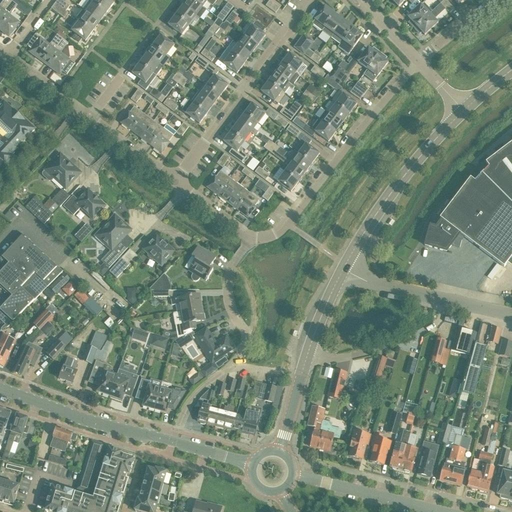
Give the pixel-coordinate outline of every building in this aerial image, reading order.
[(12,1),(0,17),(0,29),(3,31),(2,32),(9,37),(20,23),(10,16),(16,7),(28,17),(32,12),(15,0),(13,0),(12,2),(12,1)] [(12,2),(13,0),(3,0),(0,5),(0,17),(12,1),(12,2)] [(61,0),(57,0),(55,4),(66,11),(70,6),(61,0)] [(106,13),(114,3),(109,0),(88,0),(88,1),(89,1),(93,4),(106,13)] [(203,7),(193,0),(187,0),(183,6),(196,16),(200,19),(207,10),(203,7)] [(424,36),(438,23),(435,19),(445,10),(449,14),(454,9),(445,0),(444,0),(440,4),(432,12),(414,29),(419,35),(421,33),(424,36)] [(83,10),(99,22),(106,13),(106,14),(106,13),(93,4),(89,1),(83,10)] [(275,13),(279,8),(270,1),(265,6),(275,13)] [(217,18),(218,18),(222,22),(233,7),(228,3),(217,18)] [(408,23),(414,29),(432,12),(424,3),(422,5),(421,5),(407,17),(410,21),(408,23)] [(64,18),(68,13),(66,11),(55,4),(51,9),(64,18)] [(183,6),(176,15),(189,26),(196,16),(183,6)] [(322,31),(335,14),(325,6),(314,20),(315,20),(312,24),(322,31)] [(99,22),(83,10),(76,19),(79,21),(79,22),(92,31),(99,22)] [(230,25),(231,25),(238,15),(233,12),(226,22),(230,25)] [(344,21),(335,14),(322,31),(331,38),(344,21)] [(168,25),(182,36),(189,26),(176,15),(168,25)] [(222,24),(222,22),(218,18),(211,28),(216,31),(222,24)] [(344,21),(331,38),(340,45),(353,28),(344,21)] [(72,32),(75,34),(72,38),(79,43),(82,39),(85,42),(93,31),(92,31),(79,22),(72,32)] [(224,23),(222,24),(216,31),(222,36),(230,25),(226,22),(224,23)] [(261,33),(264,29),(254,22),(244,36),(258,46),(265,36),(261,33)] [(204,37),(205,37),(209,40),(210,38),(211,38),(212,38),(214,35),(216,31),(211,28),(204,37)] [(363,35),(353,28),(340,45),(339,46),(349,53),(352,48),(353,49),(363,35)] [(241,33),(234,42),(251,55),(258,46),(244,36),(241,33)] [(49,45),(35,34),(27,46),(31,49),(29,52),(36,57),(45,63),(63,39),(57,35),(49,45)] [(304,35),(294,47),(304,55),(304,54),(308,49),(313,42),(304,35)] [(167,56),(174,46),(161,36),(153,46),(167,56)] [(63,39),(45,63),(53,70),(60,75),(62,72),(67,75),(75,64),(70,61),(68,59),(70,57),(69,47),(66,46),(68,43),(63,39)] [(244,64),(251,55),(233,41),(226,50),(244,64)] [(144,53),(146,55),(163,67),(170,58),(167,56),(153,46),(151,49),(148,47),(144,53)] [(357,62),(367,70),(380,53),(373,48),(372,50),(368,48),(357,62)] [(201,54),(211,62),(216,57),(205,49),(201,54)] [(308,49),(304,54),(313,62),(317,56),(308,49)] [(244,64),(226,50),(219,60),(224,64),(223,64),(237,74),(244,64)] [(367,70),(363,75),(373,82),(377,77),(388,62),(385,60),(386,58),(380,53),(378,55),(367,70)] [(290,54),(282,64),(296,74),(300,77),(307,67),(303,64),(290,54)] [(146,55),(140,64),(156,76),(163,67),(146,55)] [(228,86),(215,76),(219,71),(199,57),(195,62),(211,74),(209,76),(209,79),(211,80),(207,86),(221,96),(228,86)] [(156,76),(140,64),(132,74),(141,81),(138,85),(145,91),(156,76)] [(282,64),(275,73),(292,86),(295,82),(292,79),(295,74),(282,64)] [(186,70),(182,67),(175,76),(180,80),(183,76),(183,77),(186,73),(186,70)] [(315,67),(311,72),(321,80),(325,74),(315,67)] [(338,67),(330,78),(335,82),(343,71),(338,67)] [(335,82),(338,84),(341,86),(349,75),(343,71),(335,82)] [(58,78),(47,72),(44,78),(55,83),(58,78)] [(275,73),(268,82),(285,94),(289,88),(292,90),(295,88),(292,86),(275,73)] [(354,80),(363,84),(366,78),(357,74),(354,80)] [(172,80),(168,85),(171,87),(172,88),(173,89),(177,83),(180,80),(175,76),(172,80)] [(327,76),(323,81),(334,89),(338,84),(335,82),(330,78),(327,76)] [(285,94),(268,82),(261,92),(274,102),(275,102),(278,104),(279,104),(285,96),(284,95),(285,94)] [(359,100),(364,95),(368,90),(358,82),(350,93),(359,100)] [(205,84),(198,93),(200,95),(214,105),(221,96),(207,86),(205,84)] [(138,89),(132,97),(131,99),(136,104),(144,93),(138,89)] [(154,89),(150,94),(158,100),(162,95),(154,89)] [(349,114),(357,104),(344,94),(343,94),(339,91),(332,101),(349,114)] [(207,114),(214,105),(200,95),(198,93),(191,102),(207,114)] [(154,101),(147,96),(144,100),(151,105),(154,101)] [(174,112),(178,107),(167,99),(163,104),(174,112)] [(207,114),(191,102),(189,101),(183,109),(183,111),(186,114),(199,124),(207,114)] [(343,123),(349,114),(332,101),(333,102),(326,111),(343,123)] [(0,121),(7,128),(14,135),(4,146),(2,144),(0,142),(0,141),(0,162),(4,167),(14,157),(10,154),(15,149),(14,149),(22,140),(23,141),(30,133),(31,133),(34,131),(34,127),(31,125),(30,125),(24,119),(23,120),(4,102),(0,105),(0,121)] [(258,124),(266,114),(252,104),(245,114),(258,124)] [(134,107),(130,113),(129,112),(120,123),(131,131),(144,114),(134,107)] [(294,116),(284,108),(280,113),(290,121),(294,116)] [(336,132),(343,123),(326,111),(319,120),(336,132)] [(154,121),(144,114),(131,131),(141,138),(154,121)] [(258,124),(245,114),(238,123),(251,133),(256,136),(258,132),(254,129),(258,124)] [(274,121),(284,129),(288,124),(278,116),(274,121)] [(296,117),(292,122),(303,130),(305,132),(312,137),(315,133),(328,142),(336,132),(319,120),(311,129),(307,125),(296,117)] [(141,138),(150,146),(163,129),(154,121),(141,138)] [(183,123),(176,133),(181,137),(189,127),(183,123)] [(251,133),(238,123),(231,132),(244,142),(251,133)] [(290,125),(286,130),(302,142),(295,151),(299,154),(312,164),(320,154),(308,146),(312,141),(290,125)] [(173,136),(163,129),(150,146),(161,154),(170,143),(169,142),(173,136)] [(340,141),(348,133),(344,130),(336,138),(340,141)] [(229,153),(242,163),(246,156),(242,153),(243,151),(242,149),(240,148),(244,142),(231,132),(223,142),(232,149),(229,153)] [(64,149),(83,166),(89,158),(70,141),(64,149)] [(511,142),(486,163),(489,167),(482,174),(511,204),(511,142)] [(305,173),(312,164),(299,154),(298,154),(295,152),(289,161),(305,173)] [(66,189),(80,173),(60,154),(45,170),(42,173),(42,176),(49,182),(51,181),(54,178),(66,189)] [(222,168),(230,158),(224,154),(217,164),(222,168)] [(305,173),(289,161),(286,165),(289,167),(285,172),(298,182),(305,173)] [(265,180),(269,175),(259,167),(255,173),(265,180)] [(207,188),(217,196),(230,179),(220,171),(216,177),(215,177),(207,188)] [(298,182),(285,172),(277,182),(291,192),(298,182)] [(460,234),(479,248),(504,267),(511,256),(511,204),(482,174),(474,181),(470,178),(440,219),(442,220),(436,228),(430,226),(424,246),(446,252),(454,242),(456,243),(455,246),(460,248),(461,241),(457,238),(460,234)] [(217,196),(227,203),(240,186),(230,179),(217,196)] [(227,203),(237,210),(249,193),(240,186),(227,203)] [(269,187),(262,197),(267,201),(275,191),(269,187)] [(44,224),(70,197),(62,190),(52,201),(50,199),(43,206),(35,198),(26,207),(43,223),(44,224)] [(88,191),(78,201),(73,196),(63,207),(73,216),(81,208),(93,219),(104,206),(88,191)] [(255,206),(259,200),(249,193),(237,210),(247,218),(256,207),(255,206)] [(96,237),(108,248),(111,251),(101,261),(104,264),(101,267),(97,263),(93,268),(102,277),(110,269),(109,268),(134,242),(127,236),(133,231),(115,214),(112,218),(113,219),(96,237)] [(81,242),(92,230),(86,225),(75,237),(81,242)] [(0,284),(13,296),(0,310),(0,320),(8,327),(33,300),(34,300),(58,276),(57,276),(62,271),(21,234),(1,256),(9,264),(0,273),(0,284)] [(146,247),(146,248),(146,249),(149,252),(148,254),(148,257),(152,260),(155,260),(160,265),(162,265),(173,253),(173,251),(158,237),(155,237),(146,247)] [(197,247),(197,248),(192,256),(196,259),(188,271),(193,274),(191,276),(191,277),(191,278),(191,279),(192,279),(192,280),(193,281),(194,282),(195,282),(196,282),(197,282),(198,281),(200,278),(206,282),(213,270),(210,268),(215,258),(197,247)] [(122,258),(109,272),(117,279),(129,265),(122,258)] [(99,285),(103,281),(89,269),(86,274),(99,285)] [(64,274),(49,288),(55,294),(70,280),(64,274)] [(153,297),(169,297),(169,291),(164,291),(164,286),(163,282),(159,279),(148,291),(149,291),(149,295),(153,295),(153,297)] [(71,280),(62,290),(69,297),(79,288),(71,280)] [(127,290),(128,301),(132,305),(137,301),(136,289),(127,290)] [(74,297),(83,306),(94,317),(102,309),(91,298),(89,299),(80,290),(74,297)] [(199,295),(179,299),(171,300),(172,306),(180,304),(181,311),(201,308),(199,295)] [(181,311),(173,313),(174,320),(177,334),(178,339),(193,333),(191,330),(190,323),(194,322),(204,321),(201,308),(181,311)] [(47,322),(53,316),(47,310),(40,317),(32,325),(38,331),(47,322)] [(502,330),(492,327),(488,341),(489,341),(498,344),(502,330)] [(477,334),(457,328),(451,350),(471,356),(477,334)] [(175,341),(174,341),(178,345),(180,349),(196,339),(212,362),(200,371),(205,379),(218,370),(212,362),(233,349),(225,338),(216,344),(206,329),(195,336),(193,333),(178,339),(175,341)] [(141,342),(144,333),(134,330),(131,339),(141,342)] [(0,355),(8,339),(1,335),(0,337),(0,355)] [(151,346),(166,350),(169,340),(154,335),(151,346)] [(0,365),(3,367),(12,350),(11,350),(15,342),(8,339),(0,355),(0,365)] [(53,361),(66,348),(58,340),(45,353),(53,361)] [(437,340),(431,362),(440,364),(446,342),(437,340)] [(511,359),(511,354),(511,342),(502,340),(498,356),(511,359)] [(97,350),(94,359),(104,362),(111,343),(107,342),(102,352),(97,350)] [(24,376),(29,365),(35,367),(43,349),(29,343),(25,348),(14,372),(24,376)] [(474,397),(487,347),(475,344),(462,393),(474,397)] [(81,360),(92,364),(94,359),(97,350),(87,346),(81,360)] [(377,356),(369,380),(380,383),(387,359),(377,356)] [(64,367),(59,379),(73,384),(77,372),(71,370),(74,360),(68,358),(64,367)] [(223,365),(228,362),(225,358),(215,364),(218,369),(223,366),(223,365)] [(97,392),(109,397),(117,376),(102,371),(104,365),(96,362),(89,382),(99,386),(97,392)] [(194,369),(184,376),(189,383),(199,377),(194,369)] [(117,376),(109,397),(122,401),(127,387),(134,389),(139,377),(129,373),(119,370),(117,376)] [(340,400),(347,373),(334,371),(328,397),(340,400)] [(243,391),(246,380),(240,378),(237,390),(235,397),(241,399),(243,391)] [(137,397),(136,399),(145,401),(143,407),(154,410),(160,389),(149,386),(151,382),(141,379),(137,397)] [(233,392),(236,381),(230,379),(227,391),(233,392)] [(255,382),(252,398),(257,399),(260,387),(261,384),(255,382)] [(223,396),(226,385),(220,383),(217,395),(223,396)] [(267,385),(261,384),(260,387),(261,387),(257,399),(263,401),(278,405),(282,388),(278,387),(277,388),(267,385)] [(245,387),(242,399),(248,401),(251,389),(245,387)] [(175,409),(186,391),(174,388),(171,392),(160,389),(154,410),(166,414),(168,407),(175,409)] [(212,402),(215,392),(209,391),(206,400),(212,402)] [(421,393),(418,403),(425,405),(428,395),(421,393)] [(396,400),(387,433),(396,435),(402,416),(400,416),(402,410),(398,409),(400,402),(396,400)] [(206,424),(210,409),(211,407),(203,405),(202,407),(201,406),(200,413),(198,412),(196,413),(195,417),(196,419),(198,419),(197,422),(199,422),(200,424),(204,425),(205,424),(206,424)] [(321,424),(325,409),(312,406),(308,421),(316,424),(315,430),(314,430),(309,447),(318,449),(322,432),(318,431),(320,424),(321,424)] [(2,409),(0,414),(0,435),(3,437),(11,413),(2,409)] [(206,424),(215,426),(219,411),(210,409),(206,424)] [(215,426),(223,428),(227,413),(219,411),(215,426)] [(246,411),(245,418),(241,433),(254,437),(258,422),(257,421),(259,415),(246,411)] [(223,428),(232,431),(236,415),(227,413),(223,428)] [(409,414),(407,423),(412,425),(415,416),(409,414)] [(5,451),(1,460),(7,462),(10,453),(15,437),(21,439),(23,433),(27,434),(29,428),(25,426),(28,419),(17,415),(11,435),(10,434),(5,451)] [(245,418),(236,415),(232,431),(241,433),(245,418)] [(322,424),(321,424),(320,424),(318,431),(322,432),(318,449),(330,452),(334,437),(340,439),(342,430),(332,427),(333,423),(322,421),(322,424)] [(75,442),(77,435),(56,428),(53,438),(55,438),(53,446),(64,450),(66,442),(70,443),(71,440),(75,442)] [(488,447),(492,431),(486,429),(481,446),(488,447)] [(366,444),(367,445),(370,435),(354,431),(350,448),(351,449),(349,457),(355,459),(355,460),(359,461),(359,460),(361,461),(366,444)] [(394,452),(390,467),(392,468),(392,469),(395,470),(397,469),(400,470),(404,455),(408,443),(410,434),(410,433),(404,431),(401,443),(396,442),(394,452)] [(483,493),(484,492),(488,493),(492,476),(493,469),(489,468),(496,443),(490,442),(492,431),(488,447),(487,453),(478,490),(479,490),(479,492),(483,493)] [(384,466),(388,450),(390,442),(381,439),(382,436),(374,434),(371,445),(373,446),(371,453),(373,454),(371,463),(384,466)] [(410,434),(408,443),(400,470),(404,471),(405,472),(408,473),(409,472),(411,473),(417,449),(415,448),(418,436),(410,434)] [(438,443),(447,445),(449,437),(441,434),(438,443)] [(450,483),(462,437),(462,436),(456,434),(453,447),(450,460),(449,460),(447,466),(444,465),(440,481),(450,483)] [(464,471),(463,470),(465,464),(462,463),(465,450),(467,451),(470,439),(462,437),(450,483),(461,486),(464,471)] [(77,489),(89,493),(104,445),(92,441),(77,489)] [(428,477),(430,478),(436,451),(429,449),(430,445),(424,443),(418,467),(420,467),(418,475),(423,476),(423,478),(427,478),(428,477)] [(52,486),(44,511),(49,511),(114,511),(117,506),(120,507),(122,498),(120,497),(127,474),(130,474),(134,460),(121,456),(122,452),(109,448),(103,466),(107,467),(96,503),(72,496),(73,492),(52,486)] [(506,468),(510,451),(502,449),(498,466),(506,468)] [(477,490),(478,490),(487,453),(481,451),(478,460),(480,461),(477,473),(471,471),(467,487),(472,488),(472,490),(475,491),(477,490)] [(48,462),(69,468),(70,462),(50,456),(48,462)] [(148,468),(145,479),(163,485),(167,472),(149,467),(149,469),(148,468)] [(499,499),(509,501),(511,488),(511,473),(503,472),(497,495),(500,496),(499,499)] [(145,479),(142,490),(160,495),(163,485),(145,479)] [(0,498),(0,500),(6,503),(12,484),(5,482),(0,498)] [(14,505),(19,486),(12,484),(6,503),(14,505)] [(137,500),(157,505),(160,495),(142,490),(139,500),(137,499),(137,500)] [(134,510),(140,511),(155,511),(157,505),(137,500),(134,510)] [(220,511),(221,508),(219,508),(213,506),(212,509),(207,508),(207,506),(197,503),(194,511),(220,511)]
